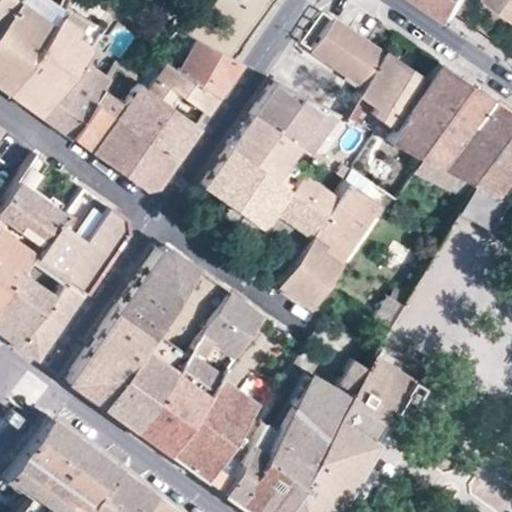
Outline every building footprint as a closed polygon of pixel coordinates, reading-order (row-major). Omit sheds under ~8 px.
[(0,0),(0,15),(11,0),(0,0)] [(11,0),(0,15),(0,84),(4,88),(59,6),(50,0),(11,0)] [(121,0),(120,0),(114,0),(111,6),(115,9),(121,0)] [(428,0),(439,7),(454,18),(464,0),(428,0)] [(511,0),(489,0),(511,16),(511,0)] [(59,6),(4,88),(26,103),(37,111),(69,66),(85,43),(86,42),(95,29),(59,6)] [(361,84),(380,51),(372,45),(331,17),(310,49),(361,84)] [(163,60),(173,67),(189,35),(179,30),(163,60)] [(173,67),(214,93),(237,60),(189,35),(173,67)] [(422,80),(423,80),(380,51),(361,84),(355,94),(373,106),(369,112),(392,127),(422,80)] [(171,89),(202,110),(204,106),(214,93),(173,67),(163,60),(161,59),(142,85),(163,100),(171,89)] [(420,157),(437,165),(489,97),(486,95),(435,59),(423,80),(422,80),(392,127),(385,138),(420,157)] [(69,66),(37,111),(68,133),(90,104),(92,100),(101,89),(69,66)] [(308,152),(336,112),(271,78),(248,111),(295,143),(308,152)] [(92,100),(169,156),(193,122),(163,100),(142,85),(135,80),(128,90),(119,102),(101,89),(92,100)] [(437,165),(471,182),(489,191),(492,188),(511,161),(511,112),(489,97),(437,165)] [(90,104),(68,133),(94,153),(139,185),(151,183),(169,156),(92,100),(90,104)] [(295,143),(248,111),(241,120),(226,144),(320,212),(331,195),(299,173),(311,155),(295,143)] [(320,212),(226,144),(198,183),(225,202),(256,224),(280,241),(292,251),(320,212)] [(39,234),(58,209),(26,186),(45,160),(32,151),(0,196),(0,216),(12,226),(17,218),(39,234)] [(411,171),(462,197),(471,182),(437,165),(420,157),(411,171)] [(511,161),(492,188),(506,195),(511,187),(511,161)] [(285,289),(304,303),(316,285),(375,200),(342,177),(331,195),(320,212),(292,251),(279,270),(272,280),(285,289)] [(454,209),(454,210),(487,229),(507,196),(506,195),(492,188),(489,191),(471,182),(462,197),(454,209)] [(28,251),(78,286),(105,248),(120,226),(118,212),(77,183),(58,209),(39,234),(29,248),(28,251)] [(511,198),(507,196),(487,229),(493,232),(511,201),(511,200),(511,198)] [(256,224),(225,202),(217,213),(248,234),(256,224)] [(0,288),(28,251),(29,248),(0,228),(0,288)] [(279,270),(292,251),(280,241),(266,260),(279,270)] [(111,306),(146,330),(192,265),(163,245),(154,246),(128,282),(111,306)] [(0,332),(31,354),(78,286),(28,251),(0,288),(0,332)] [(119,418),(127,423),(182,345),(223,287),(192,265),(146,330),(95,401),(119,418)] [(223,287),(182,345),(217,370),(230,351),(240,337),(257,312),(223,287)] [(385,327),(387,324),(399,303),(384,294),(370,318),(385,327)] [(62,377),(95,401),(146,330),(111,306),(62,377)] [(240,337),(230,351),(243,360),(253,346),(240,337)] [(368,435),(378,418),(382,421),(395,400),(409,376),(414,369),(374,344),(363,364),(275,511),(329,511),(372,438),(368,435)] [(127,423),(161,448),(217,370),(182,345),(127,423)] [(161,448),(217,488),(245,439),(231,429),(252,397),(228,381),(243,360),(230,351),(217,370),(161,448)] [(217,488),(251,511),(275,511),(363,364),(349,356),(330,387),(303,371),(272,424),(259,416),(245,439),(217,488)] [(405,407),(419,382),(409,376),(395,400),(405,407)] [(78,511),(114,464),(46,413),(2,472),(28,491),(12,511),(78,511)] [(383,444),(393,427),(382,421),(378,418),(368,435),(372,438),(383,444)] [(114,464),(78,511),(139,511),(154,492),(114,464)] [(181,511),(154,492),(139,511),(181,511)]
